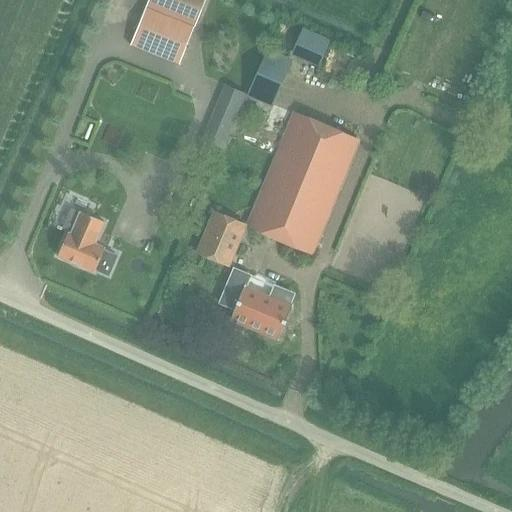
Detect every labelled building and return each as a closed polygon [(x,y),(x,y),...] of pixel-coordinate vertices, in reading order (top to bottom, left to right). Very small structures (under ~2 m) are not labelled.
[(146,7),(130,45),(179,65),(194,26),(205,0),(150,0),(147,7),(146,7)] [(225,142),(245,94),(225,85),(205,134),(225,142)] [(309,253),(356,141),(296,115),(249,227),(309,253)] [(215,212),(205,234),(197,253),(228,266),(245,225),(215,212)] [(68,233),(65,239),(58,257),(94,273),(96,270),(108,276),(117,256),(104,251),(105,249),(95,245),(105,224),(80,213),(70,234),(68,233)] [(261,261),(280,263),(281,253),(262,250),(261,261)] [(234,270),(220,304),(234,310),(230,320),(279,340),(293,307),(289,306),(294,295),(275,287),(270,298),(246,288),(250,277),(234,270)]
